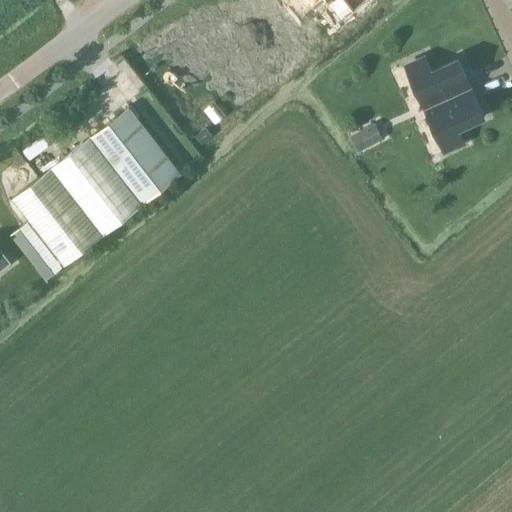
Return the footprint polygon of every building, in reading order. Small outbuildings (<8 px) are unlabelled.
[(299,0),(309,12),(324,0),(343,24),(372,0),(371,0),(299,0)] [(426,108),(471,87),(459,59),(432,71),(425,57),(406,66),(426,108)] [(471,87),(426,108),(445,150),(464,142),(458,128),(484,115),(471,87)] [(29,219),(10,234),(45,279),(181,172),(129,106),(12,198),(29,219)] [(373,124),(358,131),(366,147),(380,140),(373,124)] [(205,127),(195,135),(202,144),(212,135),(205,127)] [(0,269),(10,262),(0,249),(0,269)]
